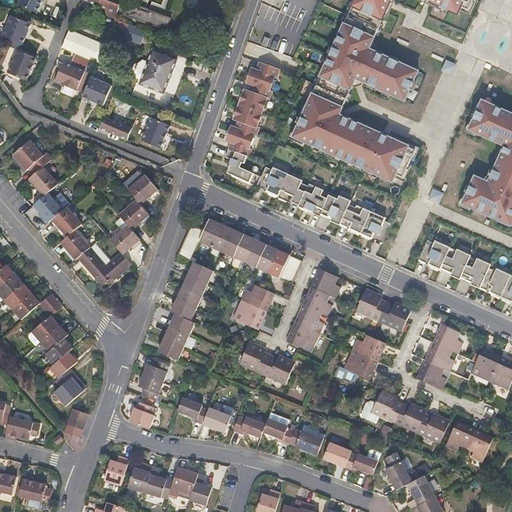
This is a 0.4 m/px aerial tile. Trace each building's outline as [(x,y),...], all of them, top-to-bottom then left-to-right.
[(21,0),(18,7),(38,15),(42,3),(45,4),(46,0),(21,0)] [(81,0),(81,1),(91,6),(106,11),(104,17),(115,20),(122,0),(81,0)] [(355,0),(348,16),(378,29),(390,0),(424,0),(457,15),(461,7),(468,11),(472,0),(355,0)] [(354,164),(394,182),(397,175),(403,177),(415,150),(380,135),(379,138),(372,135),(373,131),(339,116),(355,79),(405,101),(418,72),(368,50),(378,29),(348,16),(294,137),(338,157),(339,154),(355,162),(354,164)] [(24,39),(27,32),(28,33),(31,26),(10,18),(3,39),(8,41),(6,48),(18,52),(20,46),(22,47),(25,39),(24,39)] [(140,29),(131,26),(116,21),(113,31),(128,35),(126,41),(142,46),(147,31),(140,29)] [(69,32),(63,46),(62,50),(77,57),(90,62),(99,66),(100,60),(101,60),(105,51),(104,47),(69,32)] [(372,42),(368,50),(376,53),(377,50),(375,44),(372,42)] [(164,95),(178,60),(153,51),(149,64),(143,62),(138,66),(135,74),(136,79),(142,81),(140,86),(164,95)] [(29,74),(32,67),(34,68),(36,60),(18,52),(9,75),(27,83),(30,75),(29,74)] [(78,92),(86,73),(83,72),(84,69),(87,70),(90,62),(77,57),(77,66),(80,67),(79,70),(64,64),(56,84),(78,92)] [(446,63),(443,71),(451,74),(455,66),(446,63)] [(252,69),(247,84),(271,92),(276,78),(278,78),(281,71),(260,64),(258,71),(252,69)] [(91,79),(85,95),(84,99),(91,102),(91,100),(98,102),(97,104),(105,107),(112,87),(91,79)] [(355,79),(352,87),(355,88),(361,86),(363,82),(355,79)] [(273,93),(252,85),(249,92),(244,90),(239,105),(263,113),(268,99),(271,100),(273,93)] [(469,129),(504,145),(505,144),(507,145),(500,161),(498,161),(489,182),(474,176),(462,203),(500,220),(501,217),(511,222),(511,114),(482,101),(469,129)] [(263,113),(239,105),(234,120),(239,122),(236,129),(258,136),(261,129),(259,128),(263,113)] [(132,133),(114,126),(114,123),(106,119),(102,130),(128,141),(132,133)] [(169,135),(172,127),(153,119),(143,142),(162,150),(165,142),(164,141),(167,134),(169,135)] [(255,135),(232,127),(227,141),(231,143),(229,150),(250,157),(253,150),(250,149),(255,135)] [(52,161),(47,155),(43,158),(30,143),(14,157),(26,172),(29,170),(35,176),(44,168),(52,161)] [(248,157),(229,150),(226,157),(232,159),(230,165),(231,165),(229,173),(233,175),(233,176),(252,184),(252,182),(259,185),(263,177),(241,168),(243,163),(246,164),(248,157)] [(280,173),(267,167),(259,185),(266,188),(265,189),(280,196),(290,174),(281,170),(280,173)] [(59,186),(44,168),(35,176),(29,181),(44,198),(48,195),(59,186)] [(290,174),(280,196),(295,203),(295,202),(302,205),(310,186),(298,181),(299,178),(290,174)] [(141,207),(157,192),(146,178),(129,193),(137,202),(141,207)] [(320,188),(311,184),(301,206),(316,213),(316,211),(322,214),(331,196),(319,190),(320,188)] [(439,204),(444,193),(434,188),(428,199),(439,204)] [(338,196),(332,193),(322,214),(329,218),(330,216),(335,218),(333,223),(341,226),(352,201),(339,195),(338,196)] [(70,206),(60,195),(53,201),(48,195),(44,198),(33,207),(48,225),(51,223),(63,212),(67,209),(70,206)] [(133,232),(149,217),(141,207),(137,202),(120,217),(129,227),(133,232)] [(362,211),(351,205),(341,225),(348,228),(347,229),(362,236),(372,212),(363,208),(362,211)] [(75,232),(82,227),(67,209),(63,212),(51,223),(66,241),(75,232)] [(372,212),(362,236),(376,242),(377,241),(383,244),(393,225),(380,219),(381,217),(372,212)] [(212,246),(222,223),(210,218),(205,229),(201,238),(200,241),(212,246)] [(224,252),(234,229),(222,223),(212,246),(224,252)] [(205,229),(193,224),(189,232),(201,238),(205,229)] [(124,256),(141,241),(133,232),(129,227),(111,242),(121,254),(124,256)] [(235,257),(246,234),(234,229),(224,252),(235,257)] [(90,250),(75,232),(66,241),(61,245),(76,262),(78,260),(90,250)] [(201,238),(189,232),(186,239),(198,244),(200,241),(201,238)] [(247,262),(257,239),(246,234),(235,257),(247,262)] [(198,244),(186,239),(182,246),(195,252),(198,244)] [(258,267),(268,244),(257,239),(247,262),(258,267)] [(429,242),(420,261),(427,264),(426,265),(441,272),(451,249),(442,245),(441,247),(429,242)] [(270,272),(280,249),(268,244),(258,267),(270,272)] [(195,252),(182,246),(179,254),(191,260),(195,252)] [(288,263),(292,255),(280,249),(270,272),(282,278),(285,269),(288,263)] [(460,281),(472,257),(458,251),(458,252),(451,249),(442,269),(449,272),(449,271),(453,273),(451,277),(460,281)] [(115,279),(131,265),(124,256),(121,254),(105,267),(90,250),(78,260),(101,287),(113,277),(115,279)] [(300,268),(303,261),(292,255),(288,263),(300,268)] [(471,258),(462,278),(469,281),(469,280),(473,281),(471,286),(481,290),(492,266),(478,259),(477,261),(471,258)] [(210,283),(215,271),(196,262),(190,275),(210,283)] [(297,275),(300,268),(288,263),(285,269),(297,275)] [(0,289),(15,277),(6,267),(3,270),(0,272),(0,289)] [(337,284),(340,277),(321,268),(317,276),(320,278),(315,288),(332,295),(338,298),(343,287),(337,284)] [(294,283),(297,275),(285,269),(282,278),(294,283)] [(490,270),(482,289),(488,292),(488,293),(502,299),(511,277),(503,273),(502,275),(490,270)] [(204,296),(210,283),(190,275),(184,287),(204,296)] [(511,276),(511,277),(502,299),(511,303),(511,276)] [(0,296),(5,303),(23,286),(15,277),(0,289),(0,296)] [(273,301),(277,293),(258,285),(254,292),(248,290),(243,300),(266,310),(270,300),(273,301)] [(13,312),(31,296),(23,286),(5,303),(13,312)] [(198,309),(204,296),(184,287),(179,299),(198,309)] [(329,302),(332,295),(315,288),(312,295),(309,294),(304,304),(324,314),(330,316),(335,305),(329,302)] [(389,303),(382,300),(384,297),(367,289),(359,310),(381,321),(389,303)] [(57,301),(53,295),(41,306),(45,312),(57,301)] [(22,322),(40,306),(31,296),(13,312),(22,322)] [(193,321),(198,309),(179,299),(173,312),(177,314),(193,321)] [(266,310),(243,300),(235,319),(260,330),(263,322),(261,322),(266,310)] [(63,307),(57,301),(45,312),(51,319),(63,307)] [(404,331),(413,310),(396,302),(395,306),(389,303),(381,321),(404,331)] [(321,320),(324,314),(304,304),(301,312),(303,313),(299,324),(322,334),(326,323),(321,320)] [(191,336),(197,323),(193,321),(177,314),(172,326),(191,336)] [(51,319),(33,334),(30,336),(29,339),(30,341),(36,348),(41,343),(59,327),(51,319)] [(313,353),(322,334),(299,324),(294,334),(291,334),(288,341),(313,353)] [(465,343),(459,340),(462,333),(443,325),(440,332),(442,333),(438,343),(454,351),(460,354),(465,343)] [(186,348),(191,336),(172,326),(166,339),(186,348)] [(49,353),(64,340),(67,337),(59,327),(41,343),(49,353)] [(385,351),(388,344),(369,335),(366,343),(360,340),(355,350),(378,361),(382,350),(385,351)] [(180,361),(186,348),(166,339),(160,353),(180,361)] [(69,355),(73,351),(64,340),(49,353),(45,356),(54,367),(69,355)] [(264,373),(272,356),(266,353),(267,349),(251,342),(241,363),(264,373)] [(452,372),(457,361),(451,358),(454,351),(438,343),(435,342),(431,350),(434,351),(429,361),(446,369),(452,372)] [(491,382),(502,360),(491,355),(492,353),(484,349),(473,373),(491,382)] [(372,380),(377,370),(380,362),(378,361),(355,350),(347,367),(346,369),(360,375),(372,380)] [(69,371),(77,364),(69,355),(54,367),(51,370),(60,380),(69,371)] [(287,384),(297,363),(280,355),(278,359),(272,356),(264,373),(287,384)] [(164,383),(171,365),(157,360),(154,367),(148,365),(145,375),(164,383)] [(442,377),(446,369),(429,361),(427,360),(423,368),(425,370),(421,380),(433,385),(444,390),(448,380),(442,377)] [(510,390),(511,385),(511,364),(502,360),(491,382),(510,390)] [(360,375),(346,369),(347,367),(341,365),(338,373),(339,376),(344,379),(347,378),(356,381),(358,380),(360,375)] [(83,393),(73,380),(75,378),(69,371),(60,380),(55,384),(60,390),(55,394),(65,408),(83,393)] [(158,401),(164,383),(145,375),(140,386),(146,389),(143,395),(158,401)] [(319,401),(323,391),(315,389),(311,398),(319,401)] [(396,423),(404,405),(398,402),(399,399),(383,392),(378,404),(372,402),(367,404),(363,415),(365,420),(378,426),(381,417),(396,423)] [(205,407),(206,405),(184,397),(179,410),(196,416),(195,420),(205,423),(210,409),(205,407)] [(14,407),(7,406),(0,403),(0,425),(8,427),(14,407)] [(153,415),(155,407),(141,403),(139,410),(136,408),(131,421),(151,429),(156,416),(153,415)] [(237,409),(235,407),(225,403),(223,411),(211,407),(210,409),(205,423),(227,432),(233,415),(235,415),(237,409)] [(427,416),(428,412),(412,405),(411,408),(404,405),(396,423),(399,424),(419,433),(427,416)] [(86,423),(88,416),(73,412),(71,419),(86,423)] [(265,431),(267,423),(248,416),(247,418),(240,415),(235,430),(246,434),(247,431),(262,437),(265,431)] [(442,443),(451,422),(435,415),(434,419),(427,416),(419,433),(421,434),(427,437),(442,443)] [(330,426),(332,420),(324,417),(322,423),(330,426)] [(291,443),(296,430),(288,427),(289,425),(270,418),(267,423),(265,431),(279,436),(278,440),(290,444),(291,443)] [(30,442),(31,437),(37,439),(40,426),(11,419),(6,439),(17,442),(17,438),(30,442)] [(86,423),(71,419),(68,427),(83,431),(86,423)] [(305,424),(303,430),(296,428),(296,430),(291,443),(319,455),(325,438),(319,436),(321,429),(305,424)] [(468,450),(476,430),(469,427),(469,429),(458,424),(450,442),(447,448),(457,452),(458,452),(461,447),(468,450)] [(81,439),(83,431),(68,427),(66,434),(81,439)] [(388,442),(393,431),(385,427),(381,439),(388,442)] [(484,464),(494,440),(484,436),(485,434),(476,430),(468,450),(475,453),(473,459),(481,463),(484,464)] [(56,448),(63,442),(59,437),(52,444),(56,448)] [(352,453),(353,450),(331,442),(324,458),(346,467),(352,453)] [(375,472),(380,461),(383,452),(374,449),(371,450),(369,457),(360,453),(359,455),(352,453),(346,467),(358,471),(359,468),(374,474),(375,472)] [(409,474),(398,453),(388,459),(392,467),(387,470),(398,490),(408,485),(422,477),(417,470),(409,474)] [(123,485),(131,458),(120,455),(118,461),(111,459),(105,479),(123,485)] [(146,492),(154,466),(143,462),(141,468),(136,467),(129,487),(146,492)] [(425,463),(417,467),(421,475),(429,471),(425,463)] [(171,494),(174,481),(159,476),(162,468),(154,466),(146,492),(162,497),(162,496),(169,498),(171,494)] [(192,500),(200,474),(179,467),(174,481),(171,494),(192,500)] [(0,492),(14,496),(18,479),(5,476),(6,472),(0,470),(0,492)] [(207,505),(212,487),(204,484),(206,476),(200,474),(192,500),(207,505)] [(53,492),(46,490),(47,486),(35,483),(36,479),(25,476),(20,497),(50,505),(53,492)] [(436,497),(425,476),(422,477),(408,485),(416,499),(408,503),(412,510),(436,497)] [(276,511),(283,492),(271,489),(269,495),(263,493),(257,511),(276,511)] [(444,511),(436,497),(412,510),(413,511),(444,511)] [(301,511),(305,502),(297,499),(294,507),(285,504),(282,511),(301,511)] [(124,511),(126,508),(116,504),(108,502),(105,510),(97,507),(95,511),(124,511)] [(315,511),(314,511),(316,505),(305,502),(301,511),(315,511)]
